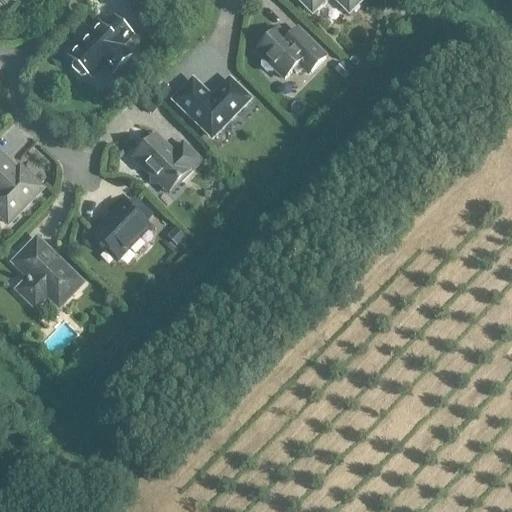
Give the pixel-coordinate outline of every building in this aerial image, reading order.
[(299,0),(313,13),(325,0),(336,0),(349,13),(362,0),(299,0)] [(104,68),(114,78),(121,70),(120,69),(131,57),(122,48),(133,38),(114,19),(104,30),(100,26),(69,58),(76,65),(73,67),(73,71),(81,79),(85,79),(87,76),(92,80),(104,68)] [(326,60),(302,36),(304,33),(299,28),(287,40),(278,31),(257,53),(265,61),(262,64),(263,69),(267,74),(273,74),(275,71),(285,81),(293,73),(296,75),(300,75),(306,69),(312,74),(326,60)] [(350,64),(355,69),(360,64),(355,58),(350,64)] [(340,77),(347,70),(341,65),(335,72),(340,77)] [(193,84),(175,102),(212,139),(249,101),(230,83),(212,102),(193,84)] [(165,102),(172,94),(163,84),(155,93),(165,102)] [(152,99),(144,107),(151,114),(158,106),(152,99)] [(150,177),(150,186),(180,186),(202,164),(184,145),(174,155),(157,137),(133,160),(150,177)] [(0,157),(0,211),(12,223),(42,191),(21,170),(15,176),(8,169),(10,167),(0,157)] [(94,237),(117,262),(149,231),(137,218),(144,212),(134,202),(127,208),(126,206),(94,237)] [(167,238),(177,248),(185,240),(175,230),(167,238)] [(47,297),(59,309),(82,285),(46,250),(30,267),(21,258),(14,265),(30,280),(19,292),(36,309),(47,297)]
